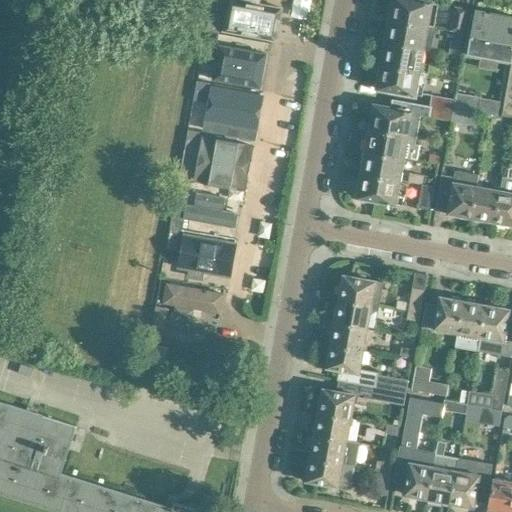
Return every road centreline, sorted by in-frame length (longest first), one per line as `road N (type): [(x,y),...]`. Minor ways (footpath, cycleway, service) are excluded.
road 1 (residential): [(255,508),(304,227)]
road 2 (residential): [(304,227),(345,0)]
road 3 (residential): [(511,265),(304,227)]
